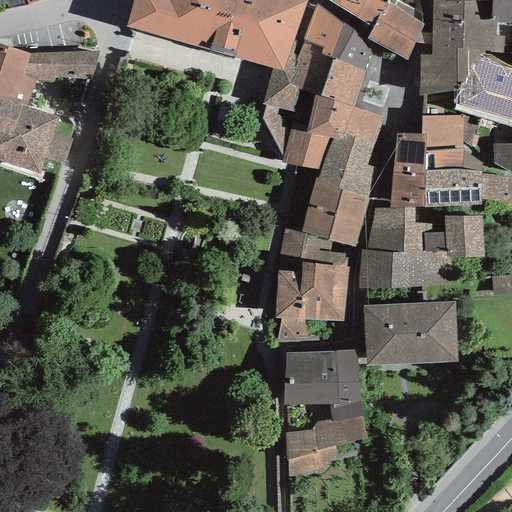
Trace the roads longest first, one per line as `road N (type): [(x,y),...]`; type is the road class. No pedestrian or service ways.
road 1 (residential): [(114,0),(113,36),(90,117),(0,373)]
road 2 (residential): [(358,345),(359,263),(403,111),(403,79),(422,47),(427,0)]
road 3 (residential): [(274,352),(281,511)]
